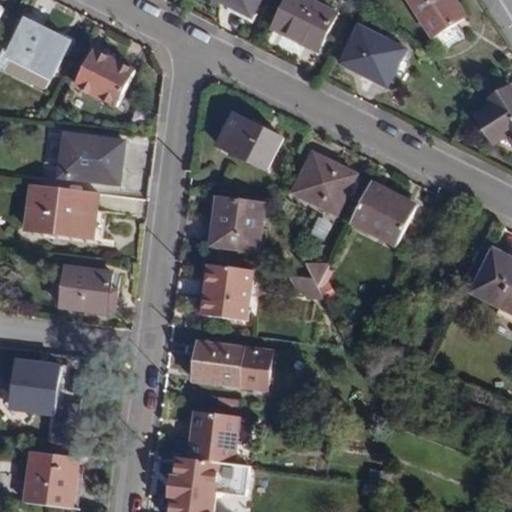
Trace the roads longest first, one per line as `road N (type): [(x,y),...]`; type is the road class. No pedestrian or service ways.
road 1 (residential): [(195,42),(130,511)]
road 2 (residential): [(511,200),(195,42)]
